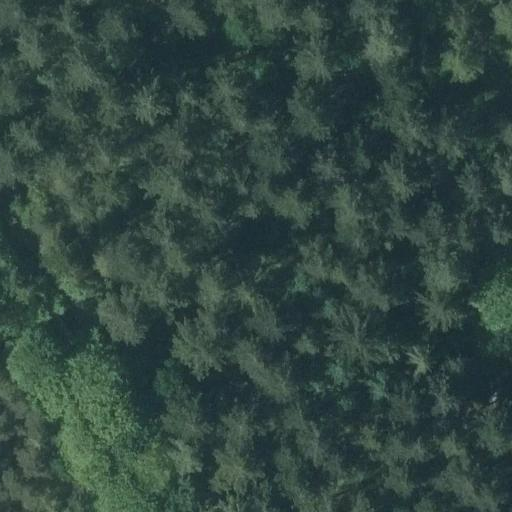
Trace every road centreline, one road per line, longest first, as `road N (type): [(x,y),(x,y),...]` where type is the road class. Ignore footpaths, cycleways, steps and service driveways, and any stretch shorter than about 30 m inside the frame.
road 1 (track): [(379,0),(511,479)]
road 2 (unknown): [(210,511),(0,199)]
road 3 (track): [(165,511),(0,270)]
